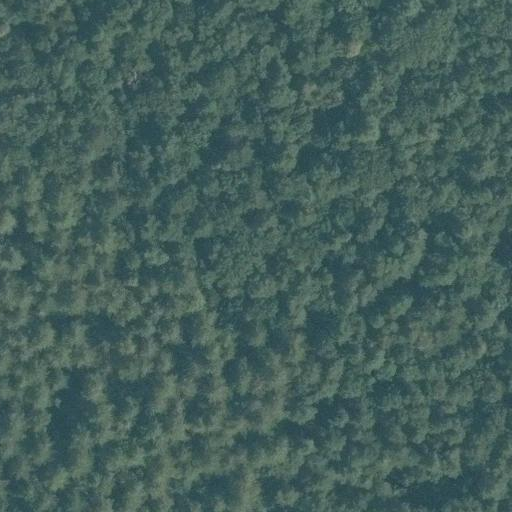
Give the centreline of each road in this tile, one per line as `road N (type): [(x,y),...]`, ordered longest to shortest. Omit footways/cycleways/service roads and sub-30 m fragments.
road 1 (track): [(511,393),(328,334),(0,128)]
road 2 (track): [(363,344),(312,449),(294,511)]
